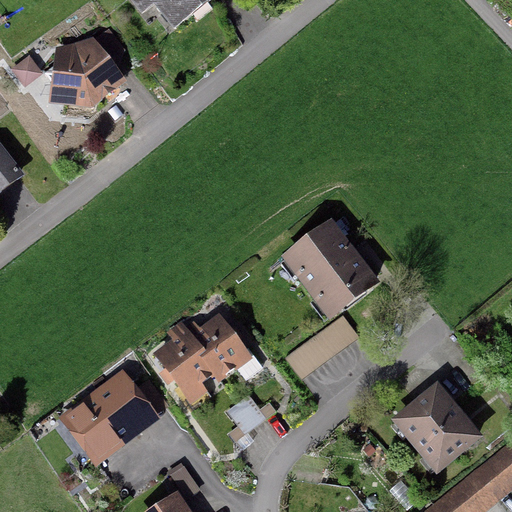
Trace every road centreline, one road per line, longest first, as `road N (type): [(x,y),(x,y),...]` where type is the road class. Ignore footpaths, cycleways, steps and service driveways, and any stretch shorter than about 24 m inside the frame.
road 1 (residential): [(0,256),(314,0)]
road 2 (residential): [(433,333),(280,453),(261,511)]
